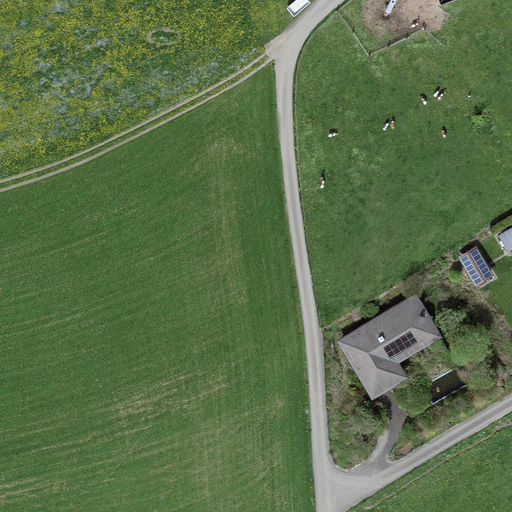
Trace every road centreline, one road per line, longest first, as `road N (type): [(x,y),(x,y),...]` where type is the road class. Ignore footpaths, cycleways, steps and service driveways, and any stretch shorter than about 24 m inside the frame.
road 1 (residential): [(340,0),(286,58),(282,114),(326,500)]
road 2 (residential): [(326,500),(511,399)]
